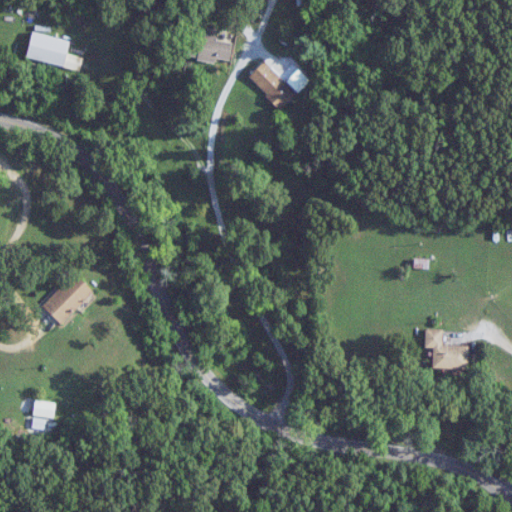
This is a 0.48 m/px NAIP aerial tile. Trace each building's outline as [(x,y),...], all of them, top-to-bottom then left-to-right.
[(186,56),(230,63),(233,43),(216,40),(218,29),(206,28),(204,37),(190,35),(186,56)] [(83,57),(66,53),(69,40),(32,32),(26,58),(80,70),(83,57)] [(280,110),(302,89),(281,68),(277,72),(265,60),(248,77),(280,110)] [(62,324),(94,292),(74,273),(43,305),(62,324)] [(443,329),(426,329),(426,360),(431,360),(431,369),(469,370),(469,345),(442,345),(443,329)]
